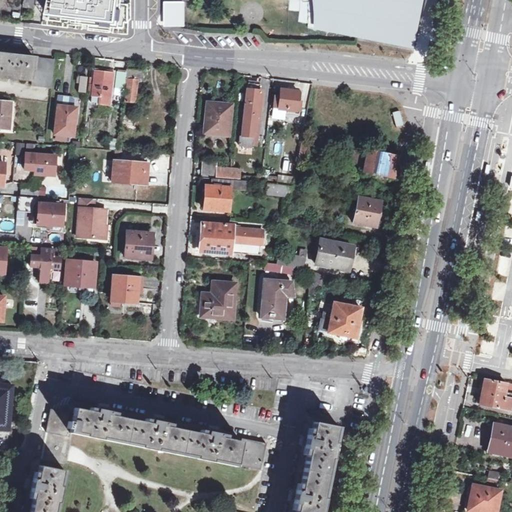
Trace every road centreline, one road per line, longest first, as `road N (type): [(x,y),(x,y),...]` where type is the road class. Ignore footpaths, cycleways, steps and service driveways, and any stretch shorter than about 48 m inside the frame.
road 1 (primary): [(425,381),(487,83)]
road 2 (residential): [(167,356),(195,57)]
road 3 (residential): [(434,89),(378,373)]
road 4 (primary): [(460,89),(405,364)]
road 5 (residential): [(46,388),(293,434)]
road 6 (residential): [(436,72),(305,57),(195,57)]
road 7 (residential): [(195,57),(434,89)]
road 8 (primary): [(405,364),(376,511)]
road 9 (residential): [(378,373),(351,511)]
road 10 (unclassified): [(0,30),(139,49)]
road 11 (residential): [(306,368),(167,356)]
road 12 (residential): [(15,511),(46,388)]
